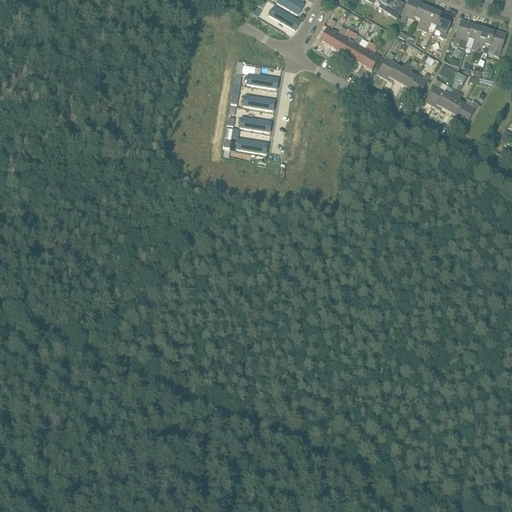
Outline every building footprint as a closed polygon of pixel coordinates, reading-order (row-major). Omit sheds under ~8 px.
[(270,0),(270,1),(296,16),(300,10),(289,3),(290,0),(270,0)] [(383,0),(381,3),(387,6),(383,12),(397,20),(404,5),(397,0),(383,0)] [(409,0),(400,22),(411,27),(420,4),(411,0),(409,0)] [(261,1),(257,8),(262,11),(266,4),(261,1)] [(417,29),(422,31),(430,11),(425,9),(426,6),(420,4),(411,27),(412,27),(413,25),(418,27),(417,29)] [(272,7),(266,18),(293,34),(299,24),(272,7)] [(430,11),(422,31),(427,33),(430,26),(436,28),(442,13),(437,11),(436,13),(430,11)] [(442,13),(436,28),(435,31),(441,33),(439,38),(444,41),(453,18),(442,13)] [(465,51),(468,41),(472,25),(461,21),(456,39),(454,44),(454,45),(459,46),(458,49),(465,51)] [(335,24),(331,22),(320,41),(325,43),(324,45),(329,48),(337,34),(331,31),(335,24)] [(472,25),(468,41),(473,42),(471,50),(476,52),(483,31),(477,29),(478,26),(472,25)] [(483,31),(476,52),(472,65),(477,67),(484,54),(487,55),(488,50),(489,50),(495,32),(489,30),(488,32),(483,31)] [(340,36),(337,34),(329,48),(332,50),(336,52),(337,50),(341,53),(352,33),(347,31),(343,38),(340,36)] [(495,32),(489,50),(495,52),(494,57),(499,59),(506,35),(495,32)] [(357,36),(352,33),(341,53),(345,55),(344,57),(350,60),(358,47),(353,43),(357,36)] [(365,50),(358,47),(350,60),(357,64),(358,62),(360,63),(362,65),(373,46),(370,44),(369,43),(365,50)] [(378,49),(373,46),(362,65),(366,67),(365,69),(372,73),(380,59),(374,55),(378,49)] [(395,67),(396,65),(392,62),(394,57),(390,55),(387,59),(386,59),(377,76),(387,82),(395,67)] [(458,68),(460,62),(453,60),(451,65),(458,68)] [(405,63),(401,71),(395,67),(387,82),(392,85),(393,82),(398,85),(409,66),(407,64),(405,63)] [(235,76),(241,77),(243,65),(239,64),(237,64),(235,76)] [(409,66),(398,85),(404,88),(402,91),(407,93),(416,79),(410,76),(414,69),(409,66)] [(443,67),(438,76),(441,78),(444,74),(449,77),(452,72),(443,67)] [(247,74),(245,86),(277,91),(279,79),(247,74)] [(417,77),(416,79),(407,93),(418,99),(427,83),(430,78),(425,75),(422,80),(417,77)] [(459,75),(456,81),(462,85),(465,79),(459,75)] [(435,109),(443,95),(448,88),(438,82),(435,87),(434,87),(425,103),(435,109)] [(443,95),(435,109),(440,112),(441,110),(446,113),(458,94),(453,91),(449,98),(443,95)] [(458,94),(446,113),(452,116),(450,118),(455,121),(465,105),(464,104),(463,106),(458,104),(462,96),(458,94)] [(243,96),(241,108),(273,113),(275,102),(243,96)] [(465,105),(455,121),(466,127),(475,111),(475,110),(478,105),(473,103),(470,108),(465,105)] [(240,117),(238,129),(270,135),(272,123),(240,117)] [(238,136),(236,148),(265,153),(267,141),(238,136)] [(229,150),(229,152),(235,153),(237,141),(231,140),(231,142),(229,150)]
